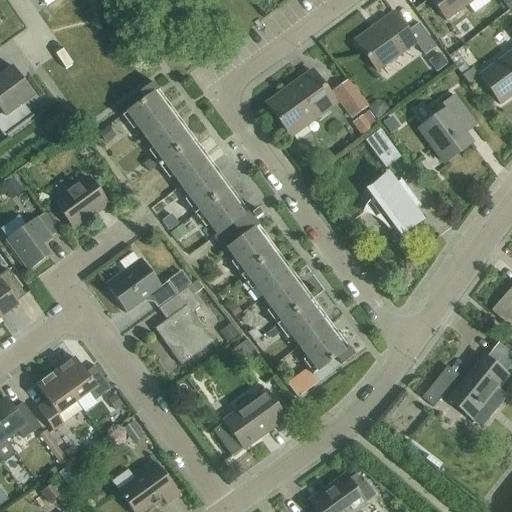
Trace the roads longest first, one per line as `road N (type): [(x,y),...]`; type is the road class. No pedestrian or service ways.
road 1 (residential): [(405,351),(228,95),(260,60),(345,0)]
road 2 (residential): [(227,511),(78,306)]
road 3 (residential): [(230,511),(364,401),(405,351)]
road 4 (residential): [(405,351),(511,190)]
road 5 (residential): [(78,306),(60,278),(142,218)]
